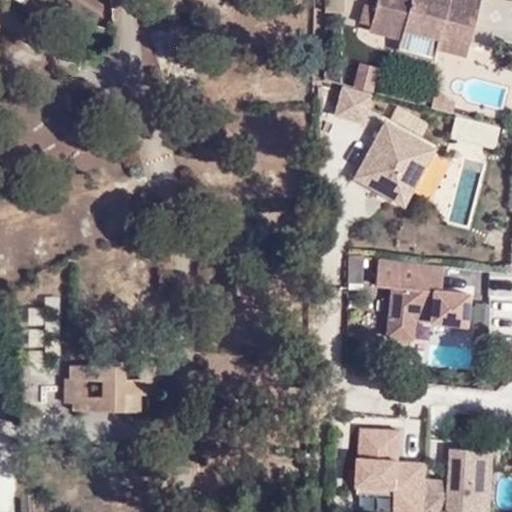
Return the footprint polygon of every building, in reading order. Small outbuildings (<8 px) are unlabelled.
[(9,0),(25,8),(29,0),(9,0)] [(437,50),(467,58),(481,0),(377,0),(376,6),(365,4),(359,22),(371,25),(369,32),(399,40),(402,30),(440,40),(437,50)] [(397,51),(435,61),(437,50),(440,40),(402,30),(399,40),(397,51)] [(262,60),(264,97),(282,95),(279,59),(262,60)] [(311,100),(312,77),(291,77),(291,100),(311,100)] [(430,82),(426,96),(447,102),(449,91),(440,89),(441,85),(430,82)] [(335,116),(364,123),(372,94),(343,86),(335,116)] [(262,116),(264,136),(306,133),(304,113),(262,116)] [(354,179),(403,205),(434,148),(384,122),(354,179)] [(263,160),(263,191),(281,191),(281,175),(299,175),(299,160),(263,160)] [(122,217),(139,213),(136,200),(114,205),(117,217),(102,220),(107,241),(126,236),(122,217)] [(72,254),(70,236),(53,238),(50,218),(31,221),(37,259),(72,254)] [(376,285),(392,287),(387,336),(413,339),(415,320),(466,325),(469,294),(441,291),(444,266),(379,259),(376,285)] [(117,333),(114,295),(77,298),(80,336),(117,333)] [(155,379),(161,379),(161,361),(139,361),(139,379),(125,379),(124,360),(108,360),(108,365),(69,365),(69,377),(63,377),(63,402),(70,402),(70,410),(139,410),(140,395),(155,395),(155,379)] [(380,429),(363,428),(361,457),(379,458),(380,429)] [(395,446),(400,446),(401,430),(380,429),(379,458),(361,457),(360,476),(397,478),(397,486),(395,511),(397,511),(422,511),(426,463),(399,461),(400,456),(395,456),(395,446)] [(451,464),(426,463),(422,511),(488,511),(493,433),(453,430),(451,464)] [(397,478),(360,476),(359,484),(397,486),(397,478)]
